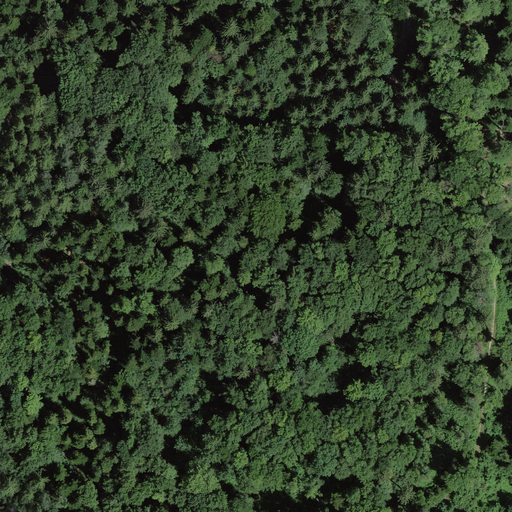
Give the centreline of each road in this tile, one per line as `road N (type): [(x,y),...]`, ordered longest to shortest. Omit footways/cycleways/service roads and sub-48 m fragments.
road 1 (track): [(411,24),(390,76),(395,169),(384,377),(370,412),(347,429),(162,491),(103,486),(50,440),(30,402),(11,334),(0,201)]
road 2 (track): [(404,0),(485,204),(495,294),(474,463),(426,511)]
road 3 (track): [(0,139),(17,107),(50,89),(96,88),(228,120),(342,93)]
